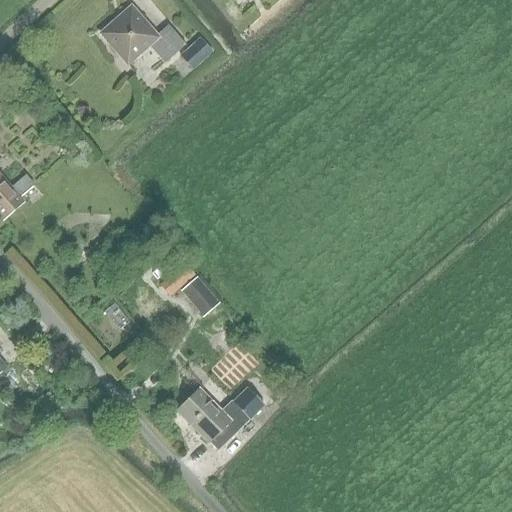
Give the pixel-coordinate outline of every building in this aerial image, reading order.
[(242,10),(234,1),(225,10),(233,18),(242,10)] [(155,36),(130,8),(100,34),(127,64),(148,46),(163,64),(184,45),(167,26),(155,36)] [(199,38),(187,49),(200,63),(212,52),(199,38)] [(0,217),(2,220),(22,203),(18,198),(20,197),(34,185),(25,176),(10,189),(0,177),(0,118),(3,116),(0,112),(0,217)] [(159,285),(168,297),(194,276),(184,264),(159,285)] [(218,305),(196,278),(180,291),(203,318),(218,305)] [(202,386),(187,371),(179,378),(195,393),(202,386)] [(198,390),(177,411),(207,443),(220,431),(229,440),(249,420),(263,406),(246,389),(232,403),(230,401),(220,412),(198,390)]
